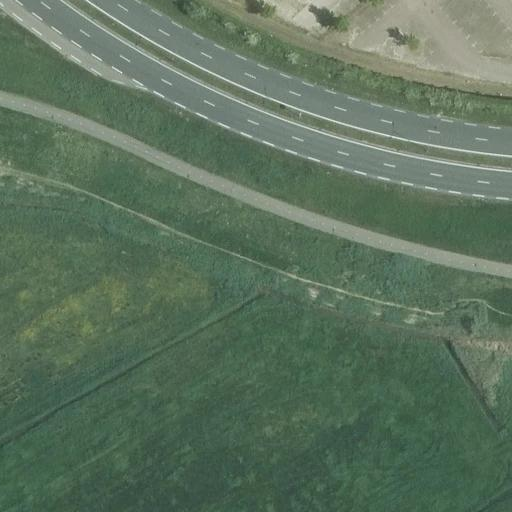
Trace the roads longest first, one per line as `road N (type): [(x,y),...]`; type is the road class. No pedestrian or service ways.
road 1 (primary): [(33,0),(195,101),(267,130),(390,167),(511,186)]
road 2 (primary): [(511,143),(435,134),(265,87),(103,0)]
